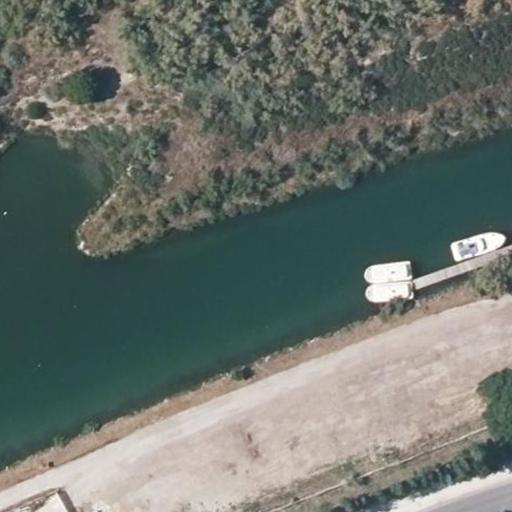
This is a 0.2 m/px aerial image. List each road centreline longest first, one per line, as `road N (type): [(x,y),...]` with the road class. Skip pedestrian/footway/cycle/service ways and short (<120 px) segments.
road 1 (track): [(511,319),(123,462)]
road 2 (track): [(0,501),(55,476),(123,462)]
